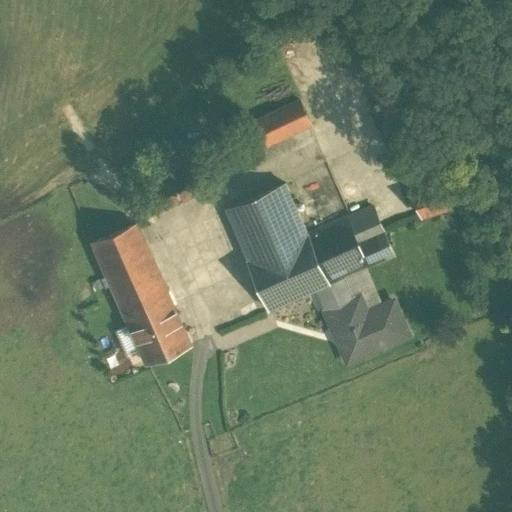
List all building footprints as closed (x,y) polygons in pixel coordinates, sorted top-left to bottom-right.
[(312,124),(299,96),(255,117),(268,144),(312,124)] [(412,187),(418,216),(451,209),(445,180),(412,187)] [(286,183),(227,209),(271,308),(314,289),(367,266),(387,257),(366,208),(308,233),(286,183)] [(193,345),(137,225),(91,246),(147,366),(193,345)] [(367,266),(314,289),(344,362),(412,334),(395,293),(381,299),(367,266)] [(112,377),(133,369),(124,347),(104,354),(112,377)]
